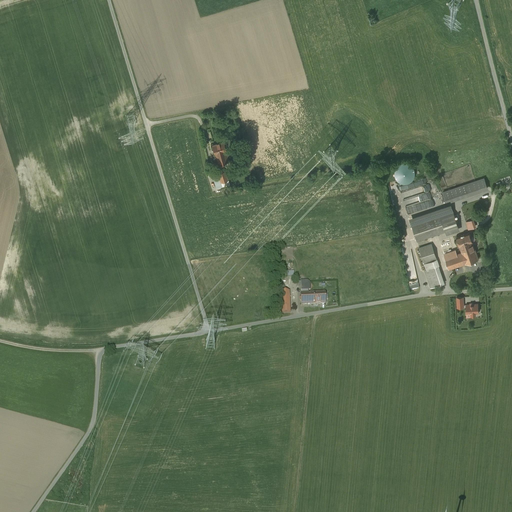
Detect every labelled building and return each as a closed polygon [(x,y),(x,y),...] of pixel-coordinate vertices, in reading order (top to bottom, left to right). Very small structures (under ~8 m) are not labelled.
[(226,138),(213,141),(218,164),(231,160),(226,138)] [(404,183),(407,183),(410,182),(412,180),(414,178),(415,175),(415,172),(414,169),(412,166),(410,165),(407,164),(404,163),(401,164),(398,166),(396,168),(395,172),(395,175),(396,178),(398,180),(400,182),(404,183)] [(227,168),(218,171),(222,180),(230,177),(227,168)] [(484,177),(442,191),(446,203),(488,189),(484,177)] [(426,178),(404,185),(405,190),(414,187),(416,194),(430,190),(426,178)] [(459,230),(451,205),(439,209),(446,232),(447,234),(459,230)] [(439,209),(410,218),(417,241),(446,232),(439,209)] [(476,227),(474,219),(466,222),(468,229),(476,227)] [(402,227),(397,229),(399,237),(405,235),(402,227)] [(456,249),(444,253),(449,268),(478,259),(469,231),(456,236),(461,252),(457,253),(456,249)] [(432,243),(419,247),(424,263),(437,259),(432,243)] [(440,266),(437,259),(424,263),(426,269),(425,270),(431,288),(445,283),(439,266),(440,266)] [(409,278),(410,289),(419,287),(418,277),(409,278)] [(309,281),(300,282),(301,305),(325,304),(325,291),(310,292),(309,281)] [(289,291),(279,292),(280,314),(290,313),(289,291)] [(456,296),(456,307),(465,307),(465,316),(476,316),(476,313),(478,313),(478,302),(464,303),(464,295),(456,296)]
